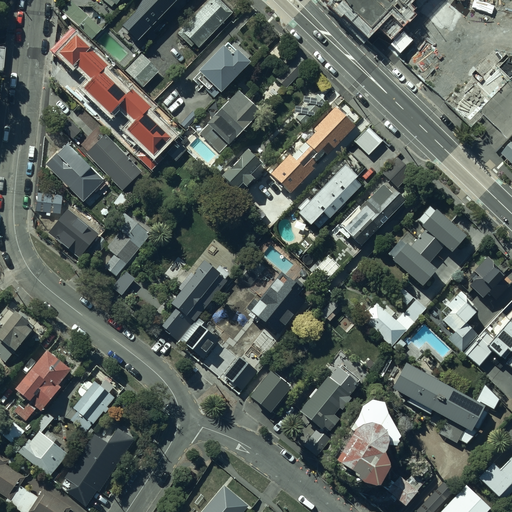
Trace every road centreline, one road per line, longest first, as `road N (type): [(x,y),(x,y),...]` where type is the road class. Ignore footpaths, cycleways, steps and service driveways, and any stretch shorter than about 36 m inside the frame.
road 1 (residential): [(34,0),(13,219),(19,248),(43,284),(158,375),(174,395),(178,423)]
road 2 (secondary): [(291,0),(511,213)]
road 3 (residential): [(178,423),(243,443),(332,511)]
